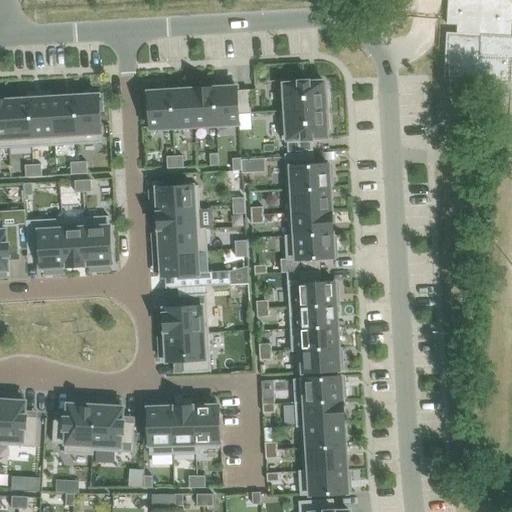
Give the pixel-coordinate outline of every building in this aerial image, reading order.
[(511,21),(511,0),(509,0),(448,0),(447,19),(511,21)] [(511,21),(447,19),(447,24),(458,25),(457,33),(467,33),(511,35),(511,21)] [(511,35),(467,33),(457,33),(447,32),(444,80),(511,84),(511,76),(511,75),(511,35)] [(298,83),(284,84),(285,110),(286,112),(329,109),(328,88),(325,88),(324,81),(310,82),(310,80),(298,81),(298,83)] [(224,87),(214,88),(216,125),(239,124),(239,122),(239,114),(237,91),(237,88),(237,86),(235,86),(235,83),(224,83),(224,87)] [(194,89),(192,89),(195,126),(216,125),(214,88),(213,88),(213,87),(194,89)] [(192,89),(171,90),(173,128),(195,126),(192,89)] [(148,94),(145,94),(145,109),(149,109),(150,127),(151,129),(173,128),(171,90),(148,92),(149,94),(148,94)] [(250,90),(237,91),(239,114),(251,113),(250,90)] [(99,95),(75,96),(78,144),(101,142),(101,131),(100,112),(103,111),(103,97),(99,97),(99,95)] [(0,148),(9,148),(6,100),(5,100),(4,96),(0,96),(0,148)] [(75,96),(52,97),(55,145),(78,144),(75,96)] [(52,97),(29,99),(32,147),(55,145),(52,97)] [(29,99),(6,100),(9,148),(32,147),(29,99)] [(285,110),(281,111),(282,140),(287,139),(288,152),(313,150),(312,140),(313,140),(313,138),(327,137),(327,130),(330,130),(329,109),(286,112),(285,110)] [(313,152),(285,154),(287,190),(330,187),(330,186),(334,185),(333,174),(329,175),(329,164),(327,164),(314,164),(313,152)] [(218,153),(210,154),(211,166),(219,165),(218,153)] [(183,155),(175,156),(175,168),(183,167),(183,155)] [(175,156),(167,156),(167,168),(175,168),(175,156)] [(241,158),(232,158),(233,170),(242,170),(241,158)] [(87,161),(79,162),(79,174),(87,173),(87,161)] [(79,162),(71,162),(71,174),(79,174),(79,162)] [(41,164),(33,165),(34,177),(42,176),(41,164)] [(33,165),(25,165),(26,177),(34,177),(33,165)] [(83,180),(75,181),(75,193),(83,192),(83,180)] [(91,180),(83,180),(83,192),(91,192),(91,180)] [(32,183),(24,184),(24,196),(33,195),(32,183)] [(158,188),(156,188),(157,210),(200,207),(198,185),(191,186),(191,185),(158,187),(158,188)] [(330,187),(287,190),(288,213),(332,210),(330,187)] [(244,197),(232,198),(233,206),(245,205),(244,197)] [(245,205),(233,206),(233,214),(245,213),(245,205)] [(158,212),(157,212),(158,230),(159,230),(159,232),(201,230),(201,228),(200,207),(157,210),(158,212)] [(263,207),(251,207),(251,215),(263,215),(263,207)] [(332,210),(288,213),(290,235),(290,236),(333,234),(332,210)] [(263,215),(251,215),(252,223),(264,223),(263,215)] [(109,216),(84,217),(84,222),(86,222),(88,265),(112,264),(111,262),(112,261),(110,228),(109,228),(109,216)] [(63,219),(26,221),(28,255),(40,255),(41,266),(41,268),(65,266),(62,223),(64,223),(63,219)] [(64,223),(62,223),(65,266),(66,266),(66,267),(85,266),(85,265),(88,265),(86,222),(84,222),(64,223)] [(0,225),(0,270),(8,270),(7,255),(9,255),(9,254),(20,254),(18,224),(0,225)] [(201,230),(159,232),(160,254),(207,251),(206,228),(201,228),(201,230)] [(290,235),(285,235),(286,260),(298,259),(332,257),(334,257),(334,246),(337,246),(337,235),(333,235),(333,234),(290,236),(290,235)] [(247,240),(235,241),(235,249),(247,248),(247,240)] [(247,248),(235,249),(236,257),(248,256),(247,248)] [(207,251),(160,254),(162,276),(164,276),(173,276),(174,288),(231,284),(230,271),(208,272),(207,251)] [(266,265),(254,266),(255,274),(267,273),(266,265)] [(320,270),(287,272),(289,306),(336,304),(336,294),(339,294),(339,283),(335,283),(335,282),(333,282),(321,282),(320,270)] [(164,313),(163,313),(164,332),(165,332),(165,335),(209,332),(207,294),(178,295),(179,308),(165,308),(165,309),(164,309),(164,313)] [(268,300),(257,301),(257,309),(269,308),(268,300)] [(336,304),(289,306),(290,329),(338,326),(336,304)] [(269,308),(257,309),(257,317),(269,316),(269,308)] [(338,326),(290,329),(292,351),(297,351),(339,348),(338,326)] [(209,332),(165,335),(167,361),(168,361),(182,361),(183,373),(211,371),(209,332)] [(271,343),(259,344),(260,352),(271,351),(271,343)] [(339,348),(297,351),(298,373),(305,372),(338,370),(340,370),(340,368),(344,368),(343,357),(339,357),(339,348)] [(271,351),(260,352),(260,360),(272,359),(271,351)] [(305,378),(294,379),(295,402),(304,402),(343,399),(343,398),(346,398),(346,387),(342,387),(341,376),(339,376),(305,378)] [(274,396),(262,397),(263,405),(275,404),(274,396)] [(0,399),(0,444),(35,447),(37,417),(27,417),(27,416),(25,416),(26,401),(0,399)] [(304,402),(295,402),(296,427),(301,427),(301,425),(344,423),(343,399),(304,402)] [(54,418),(53,443),(65,444),(64,453),(93,455),(94,450),(93,450),(95,405),(67,404),(66,418),(65,418),(64,419),(54,418)] [(275,404),(263,405),(263,413),(275,412),(275,404)] [(95,405),(93,450),(94,450),(133,453),(135,423),(124,422),(124,421),(122,421),(123,407),(95,405)] [(187,406),(172,406),(173,454),(197,454),(197,449),(196,449),(195,405),(187,406)] [(205,405),(195,405),(196,449),(197,449),(220,448),(220,441),(219,407),(219,405),(205,405)] [(148,409),(149,443),(150,455),(173,454),(172,406),(148,407),(148,409)] [(344,423),(301,425),(301,427),(302,449),(345,446),(344,423)] [(277,442),(265,443),(265,451),(277,450),(277,442)] [(345,446),(302,449),(304,470),(304,472),(347,469),(345,446)] [(277,450),(265,451),(266,459),(278,458),(277,450)] [(304,470),(299,470),(300,495),(346,493),(346,492),(348,492),(348,482),(351,481),(351,470),(347,470),(347,469),(304,472),(304,470)] [(279,472),(267,473),(267,481),(279,481),(279,472)] [(152,476),(144,476),(144,488),(152,488),(152,476)] [(197,476),(189,476),(189,488),(197,488),(197,476)] [(205,476),(197,476),(197,488),(205,488),(205,476)] [(29,479),(28,491),(40,491),(40,479),(29,479)] [(261,492),(253,492),(254,504),(262,504),(261,492)] [(66,493),(66,505),(74,506),(75,494),(66,493)] [(184,494),(176,494),(176,506),(184,506),(184,494)] [(206,494),(198,494),(198,506),(206,506),(206,494)] [(214,494),(206,494),(206,506),(214,506),(214,494)] [(12,496),(11,508),(19,508),(20,497),(12,496)] [(20,497),(19,508),(27,509),(28,497),(20,497)] [(334,499),(299,501),(299,511),(349,511),(350,510),(335,511),(335,509),(334,509),(334,499)]
